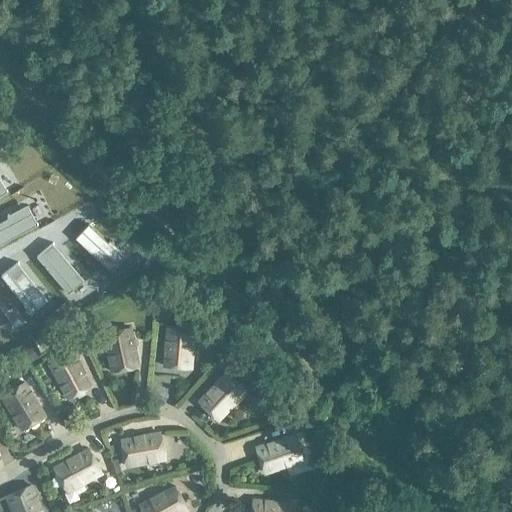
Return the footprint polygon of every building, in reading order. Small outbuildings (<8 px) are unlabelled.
[(0,197),(9,192),(0,177),(0,197)] [(30,208),(0,222),(0,245),(38,225),(30,208)] [(124,257),(89,225),(76,238),(111,271),(124,257)] [(85,280),(53,243),(37,257),(70,293),(85,280)] [(32,313),(48,301),(18,262),(2,275),(32,313)] [(0,304),(0,331),(13,322),(0,304)] [(24,332),(28,338),(37,332),(32,325),(24,332)] [(168,326),(165,366),(191,368),(195,328),(168,326)] [(131,327),(105,332),(113,371),(139,366),(131,327)] [(42,355),(35,341),(22,348),(30,362),(42,355)] [(73,351),(50,363),(69,398),(92,386),(73,351)] [(227,372),(200,401),(219,420),(246,391),(227,372)] [(25,382),(2,396),(23,430),(46,416),(25,382)] [(240,400),(213,430),(221,438),(248,408),(240,400)] [(161,432),(122,440),(127,466),(166,458),(161,432)] [(295,435),(257,447),(265,472),(303,460),(295,435)] [(90,449),(55,468),(67,491),(102,472),(90,449)] [(63,494),(68,508),(105,494),(100,480),(63,494)] [(42,511),(31,485),(7,495),(13,511),(42,511)] [(176,486),(141,505),(144,511),(182,511),(188,509),(176,486)] [(254,500),(252,511),(293,511),(294,503),(254,500)]
